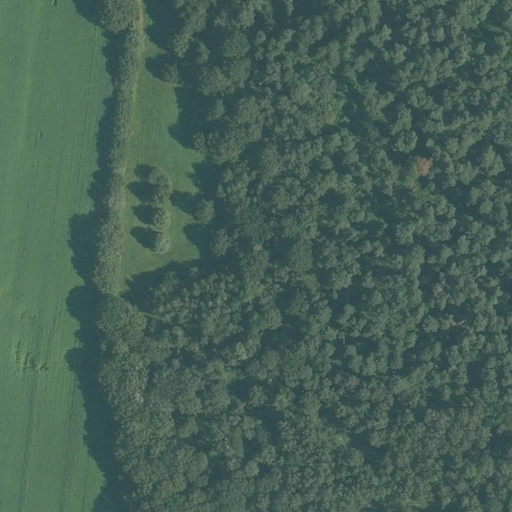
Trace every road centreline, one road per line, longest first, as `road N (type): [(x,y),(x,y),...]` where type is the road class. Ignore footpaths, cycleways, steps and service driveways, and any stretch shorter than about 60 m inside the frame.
road 1 (track): [(140,511),(103,333),(102,285),(135,0)]
road 2 (track): [(369,0),(443,138),(511,210)]
road 3 (track): [(405,0),(239,149)]
